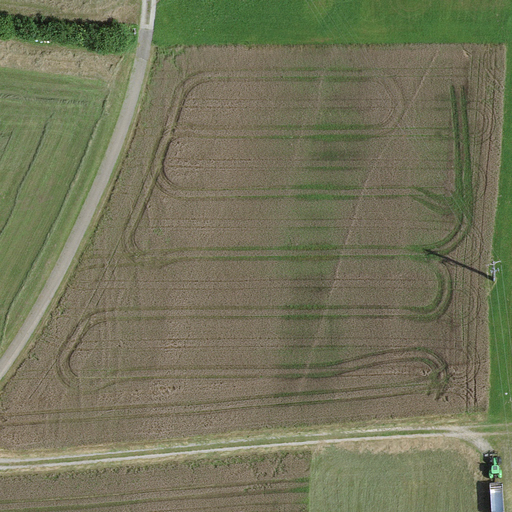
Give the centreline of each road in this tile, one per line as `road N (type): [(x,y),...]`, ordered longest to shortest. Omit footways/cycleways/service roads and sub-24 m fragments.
road 1 (track): [(0,463),(457,428),(487,447)]
road 2 (track): [(0,365),(48,293),(109,158),(141,51),(145,0)]
